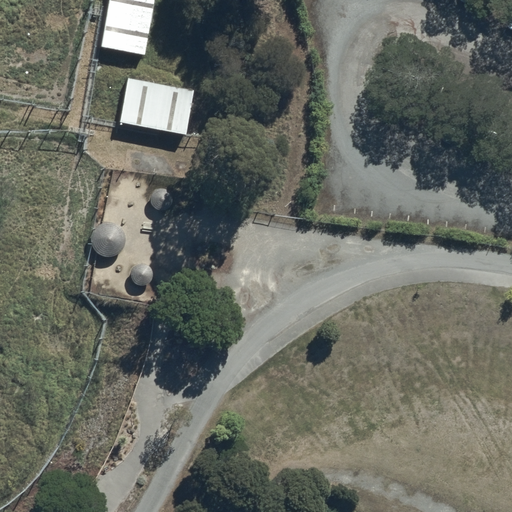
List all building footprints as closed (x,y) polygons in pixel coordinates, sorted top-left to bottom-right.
[(152,0),(106,0),(104,16),(98,51),(143,59),(152,0)] [(193,95),(126,81),(117,127),(183,140),(193,95)] [(154,209),(156,211),(160,212),(163,211),(166,210),(168,208),(170,205),(170,202),(170,199),(168,196),(166,194),(163,192),(160,192),(156,193),(153,195),(151,197),(150,200),(150,204),(151,207),(154,209)] [(91,248),(94,253),(98,256),(103,258),(108,259),(114,257),(118,254),(121,250),(123,244),(123,239),(121,234),(117,230),(112,227),(107,226),(102,227),(97,229),(93,233),(91,238),(90,243),(91,248)] [(133,286),(136,287),(140,288),(143,288),(146,286),(148,283),(150,280),(150,277),(149,274),(148,271),(145,269),(142,268),(138,267),(135,268),(132,270),(130,273),(129,277),(130,280),(131,283),(133,286)]
